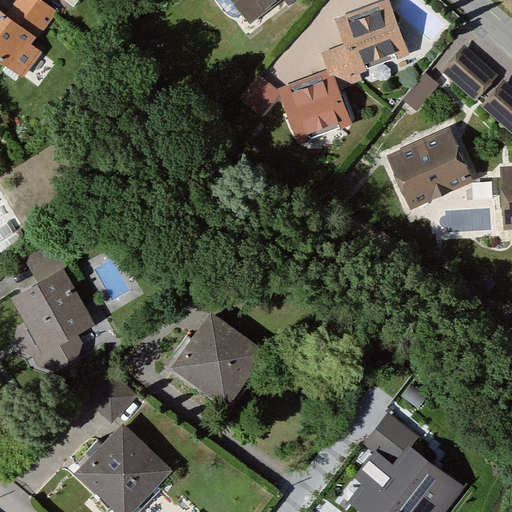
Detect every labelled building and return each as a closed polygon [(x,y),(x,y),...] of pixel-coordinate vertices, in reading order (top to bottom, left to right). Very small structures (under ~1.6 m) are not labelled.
[(281,0),(233,0),(252,24),(281,0)] [(391,0),(386,0),(338,17),(357,71),(410,53),(391,0)] [(38,35),(0,7),(0,59),(24,76),(42,51),(32,43),(38,35)] [(500,73),(465,43),(442,70),(477,100),(500,73)] [(423,106),(442,78),(427,68),(408,96),(423,106)] [(337,71),(283,88),(300,140),(354,123),(337,71)] [(511,84),(505,78),(482,105),(511,131),(511,84)] [(475,179),(451,125),(387,154),(412,208),(475,179)] [(511,168),(496,170),(500,231),(511,229),(511,168)] [(66,267),(14,295),(44,350),(96,322),(66,267)] [(266,348),(210,308),(169,364),(225,404),(266,348)] [(91,394),(115,418),(141,392),(117,368),(91,394)] [(134,511),(176,470),(125,420),(79,468),(124,511),(134,511)] [(363,511),(443,511),(465,484),(409,441),(394,461),(375,447),(354,475),(362,481),(348,499),(363,511)]
